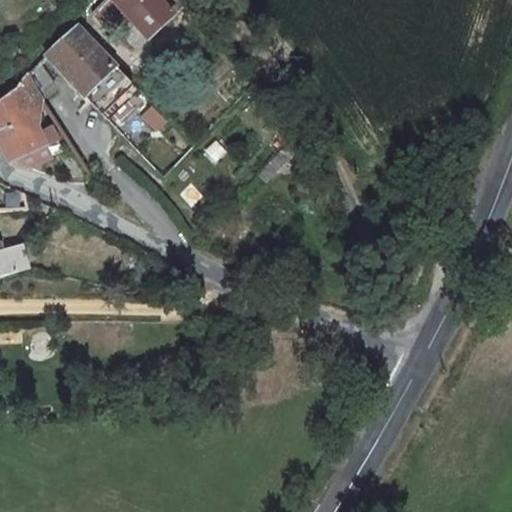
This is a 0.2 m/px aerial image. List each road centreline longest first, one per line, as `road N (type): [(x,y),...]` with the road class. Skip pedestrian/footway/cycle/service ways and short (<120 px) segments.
road 1 (unclassified): [(0,168),(428,358)]
road 2 (tertiary): [(428,358),(511,158)]
road 3 (tertiary): [(338,511),(428,358)]
